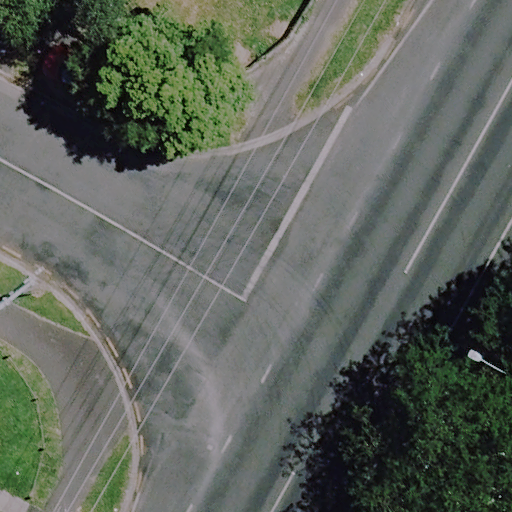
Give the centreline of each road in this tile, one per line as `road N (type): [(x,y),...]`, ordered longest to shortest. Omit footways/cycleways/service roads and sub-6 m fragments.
road 1 (residential): [(0,155),(353,349)]
road 2 (secondary): [(511,68),(353,349)]
road 3 (secondary): [(353,349),(263,511)]
